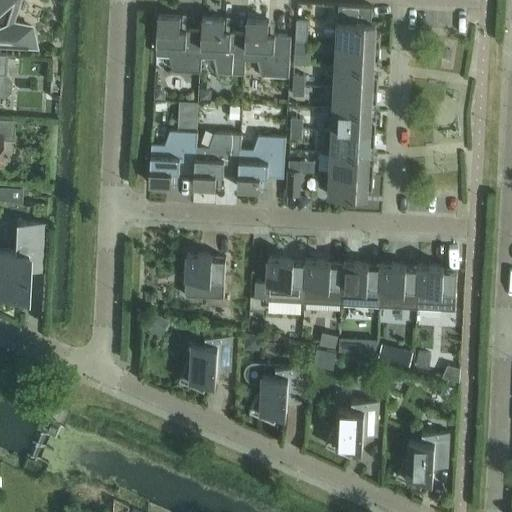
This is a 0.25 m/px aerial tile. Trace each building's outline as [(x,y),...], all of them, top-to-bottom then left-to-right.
[(0,0),(0,44),(36,47),(32,26),(8,22),(11,13),(14,14),(18,0),(0,0)] [(339,4),(337,43),(381,45),(381,31),(376,31),(376,23),(372,22),(373,6),(339,4)] [(173,70),(201,71),(202,57),(201,57),(203,30),(202,30),(180,29),(181,16),(159,14),(157,54),(170,55),(173,70)] [(201,57),(202,57),(214,57),(218,72),(245,73),(246,59),(245,59),(247,32),(246,32),(225,31),(225,18),(203,17),(202,30),(203,30),(201,57)] [(297,18),(295,43),(307,43),(308,19),(297,18)] [(245,59),(246,59),(258,60),(262,74),(290,76),(292,35),(268,33),(269,20),(247,19),(246,32),(247,32),(245,59)] [(307,52),(307,43),(295,43),(294,62),(310,63),(310,52),(307,52)] [(337,43),(336,65),(374,67),(375,59),(380,59),(381,45),(337,43)] [(0,94),(4,95),(10,90),(10,79),(5,73),(6,54),(0,53),(0,94)] [(336,65),(335,86),(378,89),(379,74),(374,74),(374,67),(336,65)] [(294,74),(293,84),(305,85),(306,75),(294,74)] [(305,95),(305,85),(293,84),(293,94),(305,95)] [(335,86),(333,108),(372,110),(372,102),(378,102),(378,89),(335,86)] [(155,93),(154,98),(165,99),(165,92),(161,88),(155,87),(155,93)] [(200,87),(199,100),(211,100),(212,88),(200,87)] [(179,100),(178,119),(197,120),(198,101),(179,100)] [(231,104),(230,119),(240,119),(240,104),(231,104)] [(333,108),(332,128),(332,129),(370,131),(376,132),(377,118),(372,117),(372,110),(333,108)] [(292,117),(291,127),(303,128),(303,118),(292,117)] [(0,161),(1,139),(13,139),(14,119),(0,118),(0,161)] [(302,138),(303,128),(291,127),(291,137),(302,138)] [(323,151),(331,152),(331,151),(370,153),(370,145),(375,146),(376,132),(370,131),(332,129),(332,128),(324,128),(323,151)] [(152,142),(150,182),(172,183),(173,170),(195,171),(195,172),(197,145),(198,145),(198,130),(171,129),(166,143),(152,142)] [(195,172),(195,171),(194,185),(216,186),(217,173),(239,174),(240,174),(241,147),(242,147),(242,133),(215,131),(210,145),(198,145),(197,145),(195,172)] [(240,174),(239,174),(238,187),(261,188),(261,175),(284,176),(287,135),(259,134),(254,148),(242,147),(241,147),(240,174)] [(331,152),(330,173),(374,175),(375,161),(369,160),(370,153),(331,151),(331,152)] [(289,159),(289,169),(301,169),(313,170),(314,160),(289,159)] [(289,169),(288,193),(300,193),(301,169),(289,169)] [(330,173),(329,195),(367,197),(368,188),(373,189),(374,175),(330,173)] [(0,198),(7,199),(8,186),(0,185),(0,198)] [(312,197),(299,196),(298,209),(311,210),(312,197)] [(43,223),(17,221),(15,250),(0,249),(0,297),(19,299),(20,294),(26,295),(27,267),(41,268),(43,223)] [(224,297),(226,257),(206,256),(206,253),(187,252),(185,295),(224,297)] [(266,297),(266,299),(304,301),(307,261),(306,261),(287,260),(288,257),(269,256),(267,281),(267,295),(266,297)] [(307,261),(304,301),(342,303),(344,263),(325,262),(325,259),(306,258),(306,261),(307,261)] [(344,263),(342,303),(380,305),(382,265),(381,264),(381,265),(363,264),(363,261),(344,260),(344,263)] [(382,265),(380,305),(417,307),(419,267),(400,266),(400,263),(381,262),(381,264),(382,265)] [(419,267),(417,307),(456,309),(458,269),(438,268),(438,265),(419,264),(419,267)] [(255,280),(254,296),(266,297),(267,295),(267,281),(255,280)] [(154,308),(143,324),(160,335),(171,319),(154,308)] [(322,331),(319,344),(335,348),(338,335),(322,331)] [(245,332),(244,347),(259,348),(260,333),(245,332)] [(188,360),(179,379),(205,390),(209,380),(217,380),(217,369),(231,369),(233,334),(205,333),(205,341),(193,340),(192,360),(188,360)] [(339,336),(339,351),(376,360),(378,339),(339,336)] [(314,361),(334,366),(337,351),(317,346),(314,361)] [(401,347),(398,363),(410,366),(413,350),(401,347)] [(418,351),(416,366),(429,368),(432,353),(418,351)] [(258,391),(250,410),(275,421),(279,411),(287,412),(288,399),(301,400),(303,366),(255,363),(251,364),(248,367),(247,371),(248,375),(251,378),(255,379),(263,380),(262,392),(258,391)] [(402,369),(398,377),(408,382),(412,374),(402,369)] [(351,455),(356,445),(363,446),(364,434),(377,434),(379,400),(352,398),(351,406),(339,406),(338,426),(335,425),(334,425),(326,444),(351,455)] [(405,456),(396,475),(421,486),(426,476),(434,477),(434,465),(448,465),(449,431),(422,430),(422,437),(409,437),(408,457),(406,457),(406,456),(405,456)]
